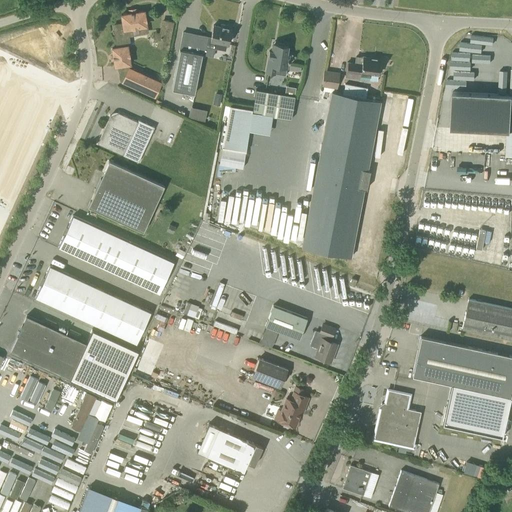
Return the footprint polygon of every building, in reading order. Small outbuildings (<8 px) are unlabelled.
[(136,13),(135,10),(129,11),(130,13),(122,15),(123,24),(114,25),(118,47),(112,48),(114,55),(112,55),(112,60),(114,59),(115,66),(119,66),(121,81),(154,95),(160,83),(129,68),(127,46),(124,47),(123,36),(147,32),(144,11),(136,13)] [(163,19),(160,32),(156,31),(154,41),(158,41),(158,46),(169,49),(174,21),(163,19)] [(216,41),(228,44),(229,41),(231,42),(232,33),(230,33),(232,26),(221,24),(220,26),(213,25),(211,38),(210,40),(216,41)] [(194,94),(202,54),(213,56),(216,41),(210,40),(211,38),(183,32),(179,50),(172,89),(194,94)] [(276,66),(287,68),(288,62),(289,62),(290,61),(292,60),(293,59),(294,57),(293,55),(291,54),(287,53),(288,46),(285,45),(285,44),(278,42),(278,44),(273,43),(271,51),(269,51),(268,56),(269,56),(266,73),(275,74),(276,66)] [(363,57),(356,56),(355,63),(348,62),(346,76),(361,79),(367,80),(377,81),(379,72),(381,72),(382,66),(379,66),(380,59),(363,57)] [(337,87),(339,72),(324,70),(322,85),(337,87)] [(291,120),(295,96),(256,89),(253,105),(252,113),(291,120)] [(213,104),(219,105),(222,94),(215,92),(213,104)] [(351,257),(364,188),(367,189),(370,170),(368,170),(374,136),(380,101),(331,92),(301,248),(351,257)] [(511,94),(453,92),(451,128),(511,131),(511,94)] [(206,120),(209,109),(192,105),(190,116),(206,120)] [(123,155),(138,122),(118,113),(110,116),(98,144),(123,155)] [(164,186),(109,160),(108,162),(109,163),(102,179),(101,179),(88,206),(143,232),(164,186)] [(159,292),(174,260),(73,214),(58,246),(159,292)] [(484,248),(487,230),(481,229),(478,247),(484,248)] [(136,343),(151,311),(50,265),(35,297),(136,343)] [(172,309),(197,316),(200,304),(175,297),(172,309)] [(511,338),(511,308),(468,299),(462,328),(511,338)] [(298,339),(300,333),(306,318),(273,306),(265,327),(298,339)] [(162,307),(157,316),(166,320),(171,311),(162,307)] [(214,325),(234,332),(235,328),(228,326),(232,312),(220,308),(214,325)] [(70,379),(87,343),(84,341),(27,315),(17,335),(18,336),(17,338),(11,351),(20,355),(20,356),(70,379)] [(313,320),(301,352),(327,361),(339,329),(313,320)] [(90,327),(84,341),(87,343),(70,379),(112,398),(135,347),(90,327)] [(510,397),(511,390),(511,355),(421,336),(412,376),(451,384),(510,397)] [(282,348),(283,339),(275,339),(274,348),(282,348)] [(280,387),(287,369),(259,359),(252,377),(280,387)] [(38,394),(46,373),(29,367),(30,366),(11,360),(3,381),(38,394)] [(48,401),(56,404),(64,384),(55,381),(48,401)] [(502,438),(510,397),(451,384),(442,425),(502,438)] [(421,411),(407,408),(410,394),(388,389),(385,404),(386,404),(385,408),(380,407),(373,438),(413,447),(421,411)] [(107,421),(114,402),(87,392),(73,427),(83,430),(89,414),(107,421)] [(305,406),(308,397),(294,392),(291,400),(286,399),(279,420),(295,426),(303,405),(305,406)] [(84,449),(92,453),(106,425),(97,421),(84,449)] [(254,466),(262,447),(256,444),(209,423),(197,451),(244,472),(247,463),(254,466)] [(10,428),(8,436),(28,442),(31,434),(10,428)] [(42,442),(38,449),(59,459),(63,452),(42,442)] [(28,474),(48,483),(56,467),(36,457),(28,474)] [(48,495),(70,504),(86,467),(64,458),(48,495)] [(478,476),(483,465),(468,460),(464,471),(478,476)] [(0,485),(7,489),(16,469),(0,461),(0,485)] [(362,494),(363,495),(366,486),(371,472),(350,464),(342,488),(362,494)] [(429,511),(439,483),(401,470),(388,505),(407,511),(429,511)] [(138,511),(141,507),(88,487),(78,511),(138,511)] [(13,498),(7,511),(24,511),(28,505),(13,498)]
